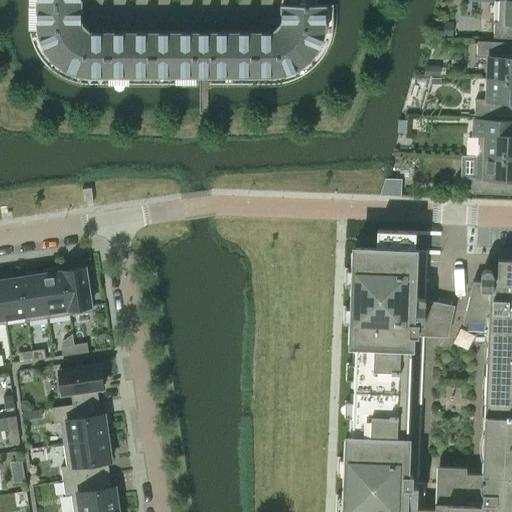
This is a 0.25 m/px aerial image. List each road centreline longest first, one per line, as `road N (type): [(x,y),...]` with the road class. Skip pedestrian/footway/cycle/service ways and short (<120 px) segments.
road 1 (residential): [(511,214),(210,206),(117,220)]
road 2 (residential): [(162,511),(117,220)]
road 3 (residential): [(266,0),(266,14),(96,15),(96,0)]
